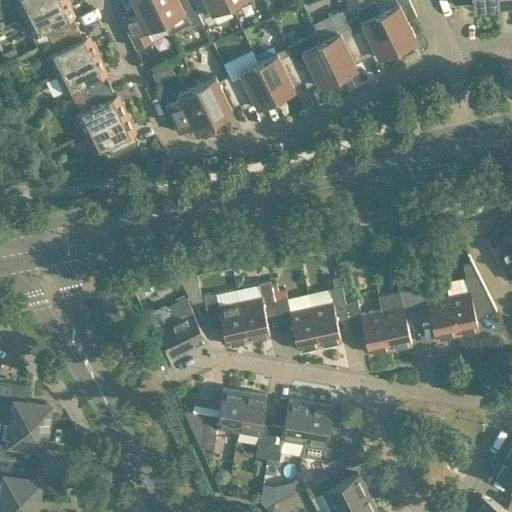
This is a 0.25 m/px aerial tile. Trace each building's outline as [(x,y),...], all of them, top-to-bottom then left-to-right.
[(54,0),(15,0),(23,15),(54,0)] [(68,7),(71,5),(69,0),(54,0),(23,15),(33,34),(40,31),(42,35),(37,37),(41,45),(51,40),(51,39),(77,26),(72,15),(68,7)] [(165,19),(155,0),(132,0),(137,8),(121,16),(135,46),(151,38),(146,28),(165,19)] [(198,11),(192,0),(155,0),(165,19),(184,10),(193,28),(203,23),(198,11)] [(230,2),(228,0),(192,0),(198,11),(208,6),(211,11),(230,2)] [(397,46),(379,10),(374,0),(370,0),(358,6),(356,11),(358,14),(348,19),(352,30),(365,56),(376,51),(377,53),(384,50),(385,52),(397,46)] [(407,18),(416,14),(409,0),(396,0),(397,1),(379,10),(397,46),(409,40),(408,38),(415,35),(407,18)] [(99,52),(94,41),(90,43),(86,35),(82,36),(77,26),(51,39),(51,40),(56,49),(46,54),(55,73),(99,52)] [(355,61),(365,56),(352,30),(342,35),(339,29),(320,39),(338,75),(350,69),(349,67),(356,63),(355,61)] [(338,75),(320,39),(316,30),(287,44),(288,46),(291,52),(294,58),(293,58),(303,77),(302,77),(306,85),(317,80),(318,82),(325,78),(326,81),(338,75)] [(303,77),(293,58),(294,58),(291,52),(280,57),(277,51),(258,60),(275,96),(287,90),(286,88),(293,85),(292,83),(302,77),(303,77)] [(109,83),(104,73),(100,64),(104,62),(99,52),(55,73),(65,92),(79,85),(84,95),(109,83)] [(275,96),(258,60),(239,69),(242,76),(232,81),(241,100),(241,101),(243,106),(254,101),(255,103),(263,100),(264,102),(275,96)] [(241,100),(228,74),(217,79),(215,74),(196,83),(213,119),(225,113),(224,111),(231,108),(230,106),(241,101),(241,100)] [(127,111),(122,100),(119,102),(114,94),(109,83),(84,95),(89,106),(75,113),(84,132),(127,111)] [(213,119),(196,83),(177,92),(180,97),(169,103),(171,107),(168,109),(178,131),(192,124),(194,126),(201,123),(202,125),(213,119)] [(129,123),(132,121),(127,111),(84,132),(93,151),(106,144),(111,155),(138,142),(133,132),(129,123)] [(511,257),(511,207),(502,213),(511,231),(497,238),(508,260),(511,257)] [(469,254),(469,255),(468,255),(471,260),(462,262),(469,289),(448,294),(456,333),(478,328),(474,309),(493,305),(495,309),(496,308),(469,254)] [(260,295),(239,300),(248,338),(270,334),(264,306),(275,304),(274,298),(270,282),(271,282),(270,279),(257,282),(260,295)] [(335,311),(346,309),(345,302),(341,284),(328,287),(331,300),(310,305),(319,344),(341,339),(335,311)] [(456,333),(448,294),(427,298),(424,285),(412,288),(417,312),(429,310),(435,337),(456,333)] [(405,315),(417,312),(412,288),(379,295),(381,308),(390,347),(411,342),(405,315)] [(248,338),(239,300),(218,304),(216,291),(203,294),(208,318),(220,315),(226,343),(248,338)] [(319,344),(310,305),(290,309),(286,295),(274,298),(275,304),(279,323),(291,321),(297,348),(319,344)] [(164,303),(149,311),(170,354),(206,337),(185,296),(165,306),(164,303)] [(390,347),(381,308),(360,313),(357,299),(345,302),(346,309),(350,327),(362,324),(368,352),(390,347)] [(25,399),(27,383),(0,379),(0,396),(13,398),(10,419),(47,424),(50,402),(25,399)] [(238,429),(244,390),(222,386),(218,414),(183,408),(200,445),(213,448),(217,426),(238,429)] [(266,393),(244,390),(238,429),(259,433),(255,454),(267,456),(272,423),(261,421),(266,393)] [(304,440),(310,401),(288,397),(284,425),(272,423),(267,456),(279,458),(282,436),(304,440)] [(332,404),(310,401),(304,440),(324,444),(322,457),(334,459),(338,434),(327,432),(332,404)] [(44,446),(47,424),(10,419),(0,418),(0,420),(0,455),(16,458),(20,458),(22,443),(44,446)] [(511,434),(502,454),(511,459),(511,434)] [(367,455),(363,446),(346,454),(350,463),(367,455)] [(511,459),(502,454),(491,474),(511,484),(511,494),(511,497),(511,459)] [(16,458),(0,455),(0,471),(3,472),(0,494),(37,499),(40,477),(14,473),(16,458)] [(328,474),(310,483),(305,486),(310,496),(323,490),(332,510),(368,492),(358,472),(333,484),(328,474)] [(376,511),(378,511),(368,492),(332,510),(333,511),(376,511)] [(35,511),(37,499),(0,494),(0,495),(0,511),(35,511)] [(511,511),(511,497),(506,507),(481,494),(471,511),(511,511)]
